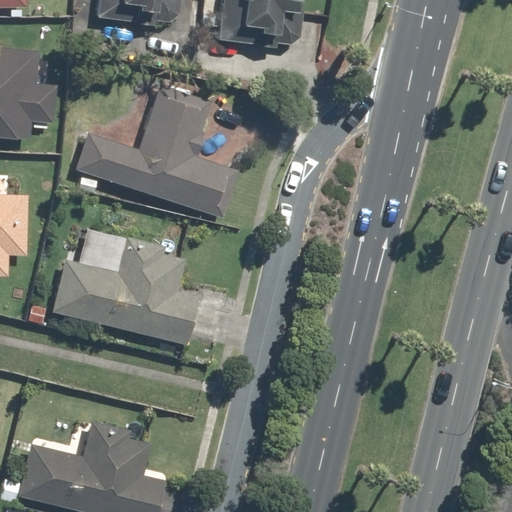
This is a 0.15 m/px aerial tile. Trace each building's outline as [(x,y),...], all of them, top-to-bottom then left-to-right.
[(0,0),(0,8),(21,9),(20,0),(0,0)] [(90,0),(89,18),(166,27),(169,0),(90,0)] [(213,0),(209,42),(292,52),(298,1),(292,0),(291,0),(213,0)] [(0,140),(23,143),(25,121),(46,123),(50,84),(29,82),(32,52),(0,48),(0,140)] [(80,132),(68,171),(215,219),(232,169),(189,155),(207,102),(153,84),(132,149),(80,132)] [(0,257),(20,258),(22,196),(0,195),(0,257)] [(57,259),(44,313),(180,346),(192,296),(171,291),(179,259),(157,254),(159,247),(74,225),(65,260),(57,259)] [(23,442),(10,495),(77,511),(149,511),(158,479),(137,474),(145,441),(121,435),(122,428),(83,419),(73,455),(23,442)]
